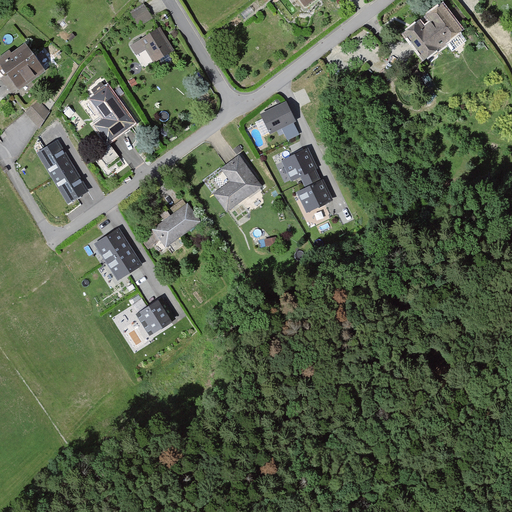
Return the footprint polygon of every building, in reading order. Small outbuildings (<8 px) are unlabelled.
[(446,2),(405,33),(427,58),(465,28),(446,2)] [(148,3),(132,11),(141,24),(157,15),(148,3)] [(162,29),(144,39),(157,60),(177,50),(162,29)] [(29,44),(4,63),(23,85),(47,67),(29,44)] [(145,50),(139,54),(146,66),(152,62),(145,50)] [(95,92),(90,99),(106,117),(96,124),(111,142),(137,121),(103,80),(93,89),(95,92)] [(39,97),(26,111),(41,127),(52,111),(39,97)] [(265,112),(272,132),(300,119),(290,100),(265,112)] [(57,141),(37,153),(68,203),(88,191),(57,141)] [(299,190),(308,210),(332,200),(310,148),(286,158),(295,179),(302,176),(308,187),(299,190)] [(215,192),(229,210),(264,183),(242,155),(222,167),(232,179),(215,192)] [(189,201),(141,237),(149,247),(162,238),(167,245),(202,220),(189,201)] [(140,266),(117,230),(95,244),(118,280),(140,266)] [(172,321),(159,300),(136,314),(150,335),(172,321)]
